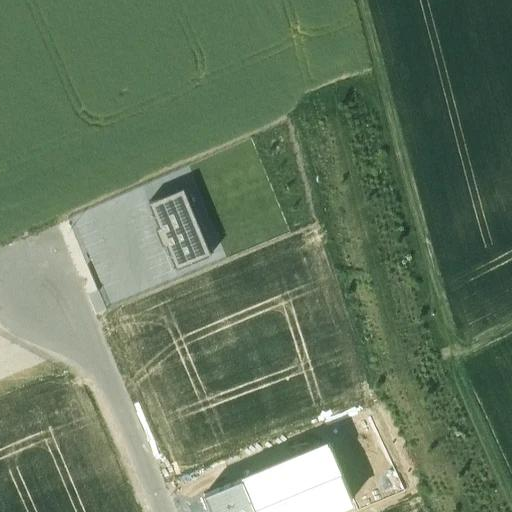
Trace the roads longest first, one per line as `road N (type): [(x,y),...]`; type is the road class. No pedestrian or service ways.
road 1 (track): [(361,0),(457,358),(511,330)]
road 2 (residential): [(164,511),(102,365),(45,291)]
road 3 (track): [(457,358),(511,487)]
